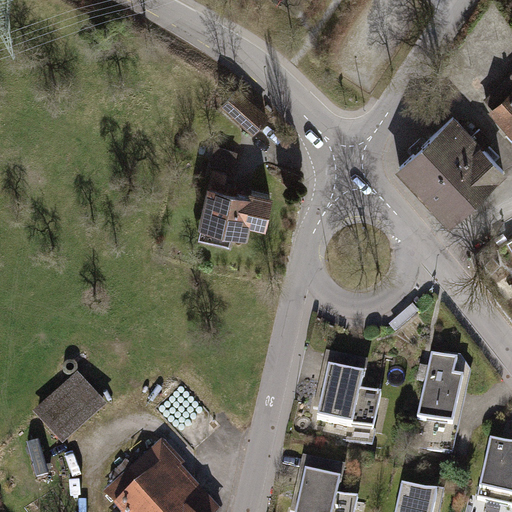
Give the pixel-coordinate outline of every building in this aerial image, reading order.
[(511,78),(475,110),(511,151),(511,78)] [(218,108),(251,138),(266,121),(233,91),(218,108)] [(451,225),(503,180),(451,120),(398,165),(451,225)] [(192,231),(243,242),(246,226),(263,230),(271,196),(221,185),(224,170),(207,166),(192,231)] [(396,334),(420,313),(413,305),(389,326),(396,334)] [(463,377),(466,365),(436,358),(418,439),(455,447),(471,379),(463,377)] [(327,363),(313,429),(341,436),(338,449),(371,456),(384,400),(361,395),(366,372),(327,363)] [(107,411),(79,378),(32,417),(60,450),(107,411)] [(477,511),(511,511),(511,449),(491,445),(477,511)] [(217,511),(177,472),(181,468),(162,448),(103,506),(109,511),(217,511)] [(303,466),(292,511),(356,511),(359,502),(336,497),(341,474),(303,466)] [(402,511),(443,511),(448,492),(409,483),(402,511)]
